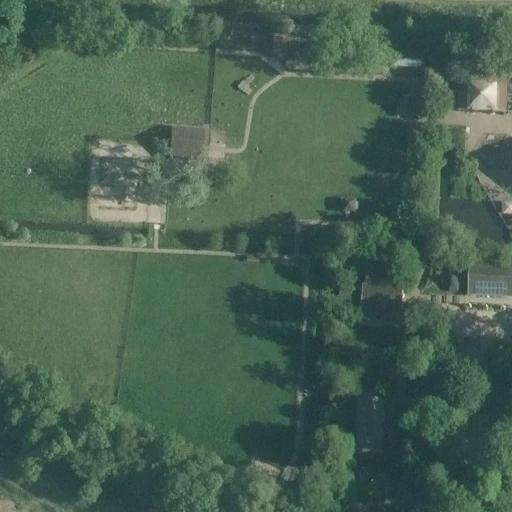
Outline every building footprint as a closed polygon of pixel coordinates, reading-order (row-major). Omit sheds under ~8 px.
[(424,67),(425,45),(390,44),(389,66),(424,67)] [(462,115),(510,116),(511,80),(463,79),(462,115)] [(173,130),(171,157),(202,159),(204,132),(173,130)] [(504,293),(511,293),(511,268),(471,266),(469,296),(504,298),(504,293)] [(402,315),(402,293),(403,289),(363,288),(362,313),(402,315)] [(381,454),(383,403),(358,402),(356,453),(381,454)]
